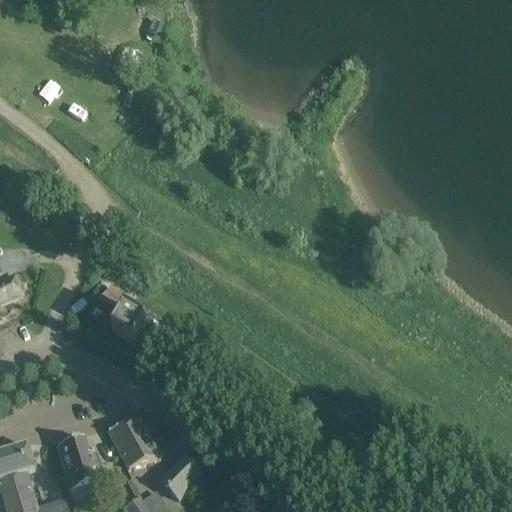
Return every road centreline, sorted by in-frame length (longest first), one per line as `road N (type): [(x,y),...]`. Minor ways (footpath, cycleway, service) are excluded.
road 1 (track): [(0,107),(66,162),(93,198),(101,237),(80,270)]
road 2 (tertiary): [(273,511),(144,392)]
road 3 (residential): [(0,436),(48,437),(104,425),(144,392)]
